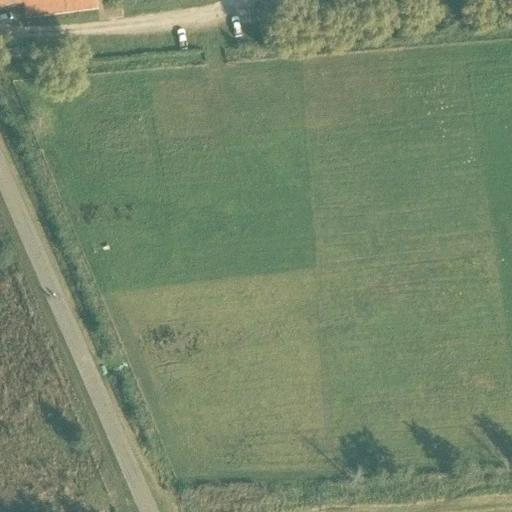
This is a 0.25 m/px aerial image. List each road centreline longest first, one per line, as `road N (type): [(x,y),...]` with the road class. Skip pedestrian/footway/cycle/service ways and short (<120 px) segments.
road 1 (track): [(0,36),(467,0)]
road 2 (unclassified): [(147,511),(0,172)]
